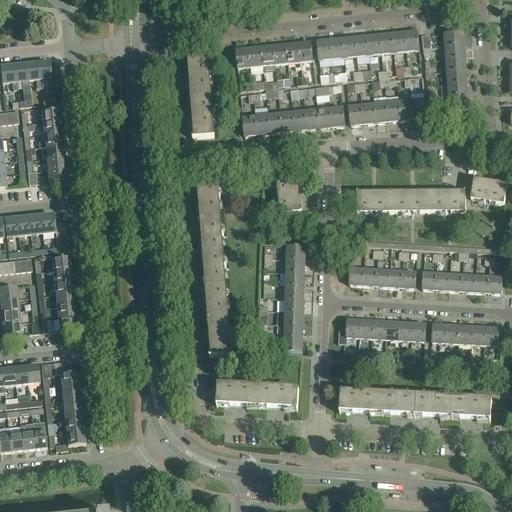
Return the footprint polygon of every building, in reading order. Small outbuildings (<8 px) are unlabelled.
[(418,34),(405,35),(407,54),(420,53),(418,34)] [(405,35),(393,36),(395,56),(407,54),(405,35)] [(446,49),(465,48),(464,35),(445,36),(446,49)] [(395,56),(393,36),(380,37),(382,57),(395,56)] [(382,57),(380,37),(368,39),(370,58),(382,57)] [(422,38),(423,48),(424,56),(432,55),(430,37),(422,38)] [(370,58),(368,39),(355,40),(357,59),(370,58)] [(355,40),(343,41),(345,61),(357,59),(355,40)] [(343,41),(330,42),(332,62),(345,61),(343,41)] [(332,62),(330,42),(318,44),(320,63),(332,62)] [(312,44),(299,46),(301,65),(314,64),(312,44)] [(301,65),(299,46),(287,47),(289,66),(301,65)] [(287,47),(274,48),(276,68),(289,66),(287,47)] [(276,68),(274,48),(262,49),(264,69),(276,68)] [(466,60),(465,48),(446,49),(446,61),(466,60)] [(262,49),(249,51),(251,70),(264,69),(262,49)] [(251,70),(249,51),(236,52),(238,71),(251,70)] [(212,99),(209,61),(209,59),(187,60),(188,61),(190,61),(193,100),(212,99)] [(466,60),(446,61),(447,74),(467,72),(466,60)] [(39,81),(41,81),(48,81),(49,89),(53,88),(54,88),(53,79),(51,80),(49,64),(37,66),(39,81)] [(39,81),(37,66),(25,67),(27,83),(29,83),(36,82),(37,89),(42,89),(41,81),(39,81)] [(25,67),(13,68),(15,84),(16,84),(22,84),(23,97),(30,96),(30,90),(29,83),(27,83),(25,67)] [(15,84),(13,68),(1,69),(2,85),(12,84),(12,92),(17,92),(16,84),(15,84)] [(468,85),(467,72),(447,74),(448,86),(468,85)] [(334,85),(333,76),(328,77),(328,79),(321,79),(321,86),(334,85)] [(278,84),(278,90),(290,89),(289,81),(278,83),(278,84)] [(264,84),(253,85),(253,93),(265,92),(264,84)] [(468,85),(448,86),(449,99),(469,97),(468,85)] [(340,87),(328,88),(329,96),(341,95),(340,87)] [(316,89),(317,97),(317,99),(329,98),(329,96),(328,88),(316,89)] [(317,97),(316,89),(303,91),(304,100),(309,100),(309,98),(317,97)] [(469,110),(469,97),(449,99),(450,112),(469,110)] [(212,99),(193,100),(195,134),(196,140),(194,140),(194,141),(215,139),(212,99)] [(425,101),(412,103),(414,122),(427,121),(425,101)] [(19,103),(20,110),(32,109),(31,102),(19,103)] [(414,122),(412,103),(400,104),(401,123),(414,122)] [(400,104),(387,105),(389,125),(401,123),(400,104)] [(389,125),(387,105),(374,106),(376,126),(389,125)] [(376,126),(374,106),(362,108),(364,127),(376,126)] [(364,127),(362,108),(349,109),(351,128),(364,127)] [(331,111),(333,130),(345,129),(343,110),(331,111)] [(43,125),(61,123),(60,111),(42,113),(43,125)] [(333,130),(331,111),(318,112),(320,131),(333,130)] [(320,131),(318,112),(306,114),(308,133),(320,131)] [(308,133),(306,114),(293,115),(295,134),(308,133)] [(293,115),(281,116),(283,135),(295,134),(293,115)] [(281,116),(268,117),(270,137),(283,135),(281,116)] [(270,137),(268,117),(256,119),(258,138),(270,137)] [(258,138),(256,119),(243,120),(245,139),(258,138)] [(61,123),(43,125),(44,138),(62,136),(61,123)] [(44,138),(45,143),(38,144),(39,150),(41,150),(63,147),(62,136),(44,138)] [(65,160),(63,147),(41,150),(42,162),(47,162),(65,160)] [(65,160),(47,162),(48,173),(66,172),(65,160)] [(67,184),(66,172),(48,173),(49,186),(67,184)] [(36,175),(33,175),(28,176),(30,188),(38,187),(36,175)] [(504,206),(508,185),(507,185),(507,187),(475,182),(476,180),(475,180),(471,201),(504,206)] [(272,243),(296,244),(297,215),(303,214),(303,213),(301,214),(297,182),(300,182),(300,181),(278,183),(282,216),(291,215),(291,238),(272,238),(272,243)] [(199,187),(202,218),(202,221),(221,220),(218,185),(197,187),(197,188),(199,187)] [(430,195),(430,214),(466,214),(466,192),(465,192),(465,195),(430,195)] [(358,193),(358,215),(394,215),(394,195),(359,196),(359,193),(358,193)] [(394,195),(394,215),(430,214),(430,195),(394,195)] [(54,232),(54,225),(53,216),(41,218),(43,236),(54,235),(54,232)] [(41,218),(29,219),(31,237),(43,236),(41,218)] [(29,219),(17,220),(19,238),(31,237),(29,219)] [(19,238),(17,220),(5,222),(6,240),(19,238)] [(221,220),(202,221),(205,256),(224,254),(221,220)] [(353,248),(507,257),(509,221),(504,221),(502,251),(353,242),(353,248)] [(66,224),(54,225),(54,232),(67,230),(66,224)] [(306,249),(287,249),(280,248),(279,255),(287,255),(287,262),(306,262),(306,249)] [(224,254),(205,256),(207,290),(226,288),(224,254)] [(53,273),(71,271),(70,259),(52,261),(53,273)] [(306,262),(287,262),(287,275),(305,275),(306,262)] [(73,283),(71,271),(53,273),(54,285),(73,283)] [(363,289),(364,272),(351,271),(350,288),(363,289)] [(377,272),(364,272),(363,289),(376,289),(377,272)] [(391,273),(377,272),(376,289),(390,290),(391,273)] [(391,273),(390,290),(403,291),(404,274),(391,273)] [(417,275),(404,274),(403,291),(416,292),(417,275)] [(287,275),(286,288),(305,289),(305,275),(287,275)] [(436,293),(437,276),(424,276),(423,292),(436,293)] [(437,276),(436,293),(449,294),(450,277),(437,276)] [(463,278),(450,277),(449,294),(462,295),(463,278)] [(463,278),(462,295),(475,295),(476,279),(463,278)] [(476,279),(475,295),(489,296),(490,280),(476,279)] [(490,280),(489,296),(502,297),(503,280),(490,280)] [(73,283),(54,285),(56,297),(74,295),(73,283)] [(226,288),(207,290),(210,324),(229,323),(226,288)] [(286,288),(286,301),(304,302),(305,289),(286,288)] [(0,303),(18,301),(16,289),(0,290),(0,303)] [(75,307),(74,295),(56,297),(57,309),(75,307)] [(18,301),(0,303),(0,307),(1,315),(19,313),(18,301)] [(304,302),(286,301),(285,314),(304,315),(304,302)] [(75,307),(57,309),(58,321),(76,319),(75,307)] [(20,325),(19,313),(1,315),(2,327),(20,325)] [(285,314),(285,327),(304,328),(304,315),(285,314)] [(76,319),(58,321),(59,333),(78,332),(76,319)] [(360,341),(361,323),(348,322),(348,331),(340,331),(339,346),(347,346),(348,340),(360,341)] [(229,323),(210,324),(213,358),(210,358),(210,359),(232,357),(229,323)] [(361,323),(360,341),(373,342),(374,323),(361,323)] [(387,324),(374,323),(373,342),(386,343),(387,324)] [(387,324),(386,343),(399,343),(400,325),(387,324)] [(20,325),(2,327),(3,339),(22,337),(20,325)] [(400,325),(399,343),(412,344),(414,326),(400,325)] [(427,327),(414,326),(412,344),(426,345),(427,327)] [(304,328),(285,327),(285,341),(303,341),(304,328)] [(446,346),(447,328),(434,327),(433,345),(446,346)] [(447,328),(446,346),(459,347),(460,328),(447,328)] [(473,329),(460,328),(459,347),(472,348),(473,329)] [(486,330),(473,329),(472,348),(485,348),(486,330)] [(486,330),(485,348),(498,349),(499,331),(486,330)] [(270,340),(262,340),(262,355),(269,355),(270,340)] [(303,341),(285,341),(284,354),(303,354),(303,341)] [(364,355),(359,354),(359,365),(371,366),(371,358),(364,358),(364,355)] [(38,367),(26,369),(28,386),(40,385),(38,367)] [(26,369),(14,370),(15,388),(28,386),(26,369)] [(14,370),(2,371),(3,389),(15,388),(14,370)] [(72,375),(66,376),(60,376),(61,389),(79,387),(78,374),(72,375)] [(79,387),(61,389),(63,400),(81,398),(79,387)] [(258,408),(259,389),(218,387),(217,408),(218,408),(218,406),(258,408)] [(258,408),(268,409),(291,410),(297,410),(297,413),(298,413),(299,391),(259,389),(258,408)] [(378,415),(379,396),(341,394),(340,415),(341,415),(341,413),(378,415)] [(416,417),(417,398),(379,396),(378,415),(416,417)] [(81,398),(63,400),(64,412),(82,410),(81,398)] [(453,419),(454,400),(417,398),(416,417),(453,419)] [(453,419),(461,419),(483,421),(490,421),(490,423),(491,423),(492,402),(454,400),(453,419)] [(83,422),(82,410),(64,412),(65,424),(83,422)] [(83,422),(65,424),(66,436),(84,434),(83,422)] [(47,451),(45,432),(44,425),(32,427),(35,452),(47,451)] [(35,452),(32,427),(20,428),(21,435),(23,453),(35,452)] [(0,455),(11,455),(9,436),(8,430),(0,430),(0,455)] [(54,437),(49,438),(50,450),(55,450),(56,455),(68,453),(68,448),(86,447),(84,434),(66,436),(67,442),(63,443),(63,447),(55,448),(54,437)] [(21,435),(9,436),(11,455),(23,453),(21,435)]
